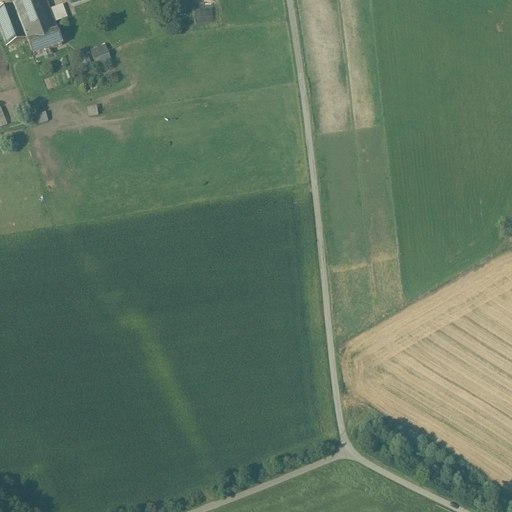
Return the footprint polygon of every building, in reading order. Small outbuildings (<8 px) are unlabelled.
[(44,0),(25,0),(0,10),(0,29),(7,47),(27,39),(28,42),(57,30),(44,0)] [(57,30),(28,42),(33,57),(63,46),(57,30)] [(98,64),(113,59),(108,45),(93,50),(98,64)] [(99,107),(89,109),(91,118),(101,116),(99,107)] [(0,125),(1,129),(9,125),(2,109),(0,109),(0,125)] [(40,126),(50,122),(48,113),(37,117),(40,126)]
